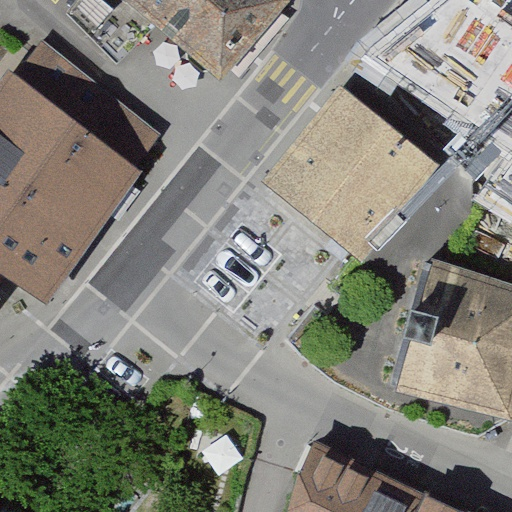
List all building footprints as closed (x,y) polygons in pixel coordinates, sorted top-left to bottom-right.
[(275,0),(137,0),(159,18),(220,68),(275,0)] [(0,262),(42,294),(161,132),(38,42),(0,93),(0,262)] [(431,159),(344,91),(296,152),(268,188),(341,244),(356,256),(431,159)] [(511,278),(431,255),(411,320),(393,383),(510,414),(511,407),(511,278)] [(443,511),(319,450),(301,511),(443,511)]
